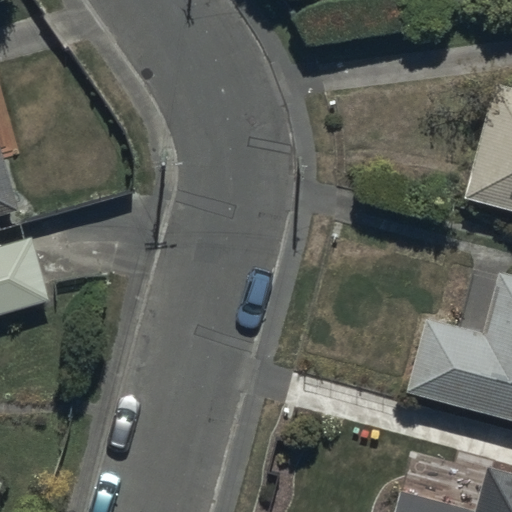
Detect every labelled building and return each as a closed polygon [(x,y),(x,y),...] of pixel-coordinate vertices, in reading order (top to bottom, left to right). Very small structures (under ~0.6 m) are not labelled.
[(511,203),(511,78),(494,74),(463,190),(511,203)] [(0,207),(16,203),(0,144),(0,207)] [(30,231),(0,239),(0,309),(49,295),(30,231)] [(424,310),(403,383),(511,413),(511,264),(498,261),(480,325),(424,310)] [(398,481),(389,511),(511,511),(511,467),(482,459),(470,501),(398,481)]
